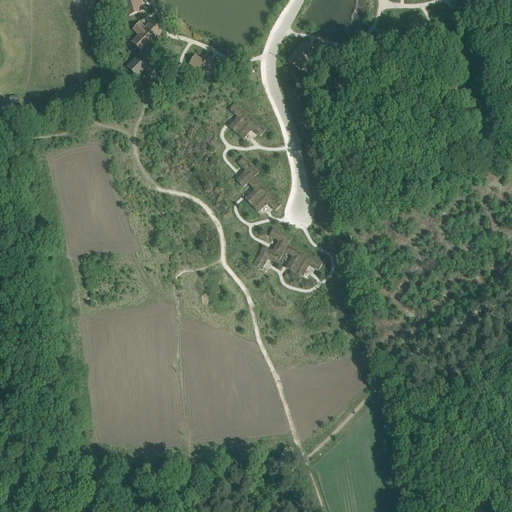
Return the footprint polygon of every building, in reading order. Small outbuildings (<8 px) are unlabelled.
[(124,0),(129,16),(139,14),(138,7),(141,6),(139,0),(124,0)] [(457,8),(455,17),(458,18),(457,24),(457,25),(467,27),(472,4),(462,2),(460,9),(457,8)] [(162,32),(152,22),(145,29),(141,25),(135,32),(139,36),(132,43),(142,53),(147,47),(148,47),(162,32)] [(430,28),(421,24),(420,27),(414,24),(409,33),(430,43),(434,34),(428,31),(430,28)] [(383,33),(379,41),(382,43),(378,48),(387,54),(399,34),(390,29),(386,35),(383,33)] [(302,45),(288,62),(301,73),(315,56),(302,45)] [(343,45),(335,49),(339,57),(348,52),(343,45)] [(142,53),(127,68),(138,78),(145,71),(148,75),(155,68),(151,64),(158,57),(148,47),(147,47),(142,53)] [(196,57),(190,65),(209,78),(215,69),(209,65),(211,62),(204,57),(202,60),(196,57)] [(238,118),(230,128),(237,134),(250,118),(235,105),(230,111),(238,118)] [(250,118),(237,134),(244,140),(252,130),(260,137),(266,130),(257,123),(257,124),(250,118)] [(246,172),(237,181),(243,188),(248,183),(253,178),(258,173),(244,159),(239,164),(246,172)] [(255,190),(246,200),(252,206),(267,191),(253,178),(248,183),(255,190)] [(267,191),(252,206),(259,213),(268,203),(275,211),(281,206),(267,191)] [(274,230),(270,236),(279,241),(273,253),(281,257),(284,252),(288,245),(291,239),(274,230)] [(288,245),(284,252),(293,257),(287,269),(295,273),(305,255),(288,245)] [(264,248),(254,266),(262,270),(268,259),(277,264),(281,257),(273,253),(264,248)] [(305,255),(295,273),(303,277),(309,266),(318,271),(322,264),(305,255)]
